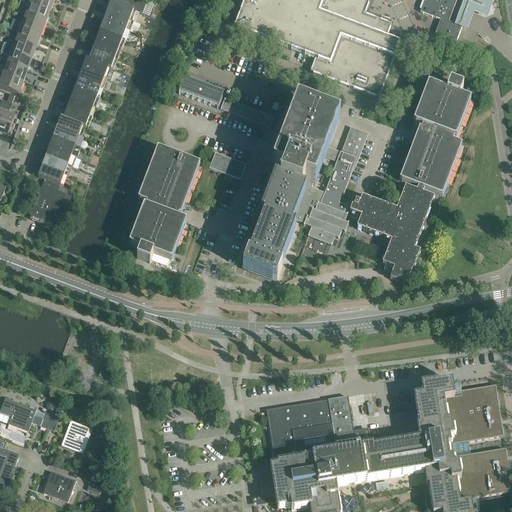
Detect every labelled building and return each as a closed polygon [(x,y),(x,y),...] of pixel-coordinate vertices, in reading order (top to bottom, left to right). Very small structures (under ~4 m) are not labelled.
[(31,0),(31,1),(29,6),(50,14),(55,2),(50,0),(31,0)] [(138,0),(115,0),(114,4),(134,11),(133,12),(138,14),(142,15),(147,3),(138,0)] [(400,44),(397,43),(388,39),(387,40),(386,39),(391,26),(365,16),(367,9),(370,0),(245,0),(234,29),(315,60),(310,73),(351,89),(350,89),(379,100),(397,52),(400,44)] [(457,0),(439,0),(439,3),(430,0),(424,0),(420,13),(440,21),(435,35),(457,43),(463,28),(449,23),(454,9),(457,0)] [(464,0),(454,27),(468,32),(472,22),(474,15),(488,20),(494,4),(482,0),(464,0)] [(114,4),(111,3),(107,13),(134,23),(134,24),(138,14),(133,12),(134,11),(114,4)] [(27,11),(25,17),(46,25),(50,14),(29,6),(27,11)] [(134,23),(107,13),(104,23),(126,31),(130,33),(134,23)] [(23,24),(21,29),(41,37),(46,25),(25,17),(23,24)] [(100,33),(122,41),(126,31),(104,23),(100,33)] [(19,34),(16,41),(37,49),(41,37),(21,29),(19,34)] [(96,43),(118,51),(122,41),(100,33),(96,43)] [(14,48),(12,53),(32,61),(37,49),(16,41),(14,48)] [(93,53),(115,61),(118,51),(96,43),(93,53)] [(12,53),(8,52),(6,56),(10,58),(8,65),(28,72),(32,61),(12,53)] [(108,70),(111,71),(115,61),(93,53),(89,62),(89,63),(108,70)] [(82,72),(104,80),(108,70),(89,63),(89,62),(86,61),(82,72)] [(5,71),(1,70),(0,73),(0,75),(3,76),(24,84),(28,72),(8,65),(5,71)] [(35,76),(38,67),(31,65),(28,74),(35,76)] [(79,82),(101,90),(104,80),(82,72),(79,82)] [(1,81),(0,84),(0,88),(19,96),(24,84),(3,76),(1,81)] [(123,88),(126,81),(117,77),(114,85),(123,88)] [(183,84),(178,95),(179,95),(218,109),(218,110),(222,99),(224,95),(224,94),(216,91),(213,90),(193,82),(184,79),(184,80),(183,84)] [(447,93),(449,86),(433,80),(431,86),(447,93)] [(75,92),(97,100),(101,90),(79,82),(75,92)] [(450,84),(447,93),(430,86),(428,92),(415,125),(422,128),(401,183),(418,189),(417,193),(405,189),(396,212),(362,199),(360,204),(354,202),(352,208),(347,207),(339,204),(341,198),(343,198),(354,168),(355,169),(368,136),(351,129),(341,154),(327,149),(338,120),(299,105),(293,120),(287,136),(274,170),(283,173),(280,182),(276,181),(262,217),(266,219),(251,257),(248,256),(243,269),(247,270),(277,282),(282,269),(279,268),(294,229),(290,227),(293,221),(302,224),(304,225),(304,226),(311,229),(308,238),(332,247),(335,239),(339,240),(341,233),(345,234),(349,224),(345,223),(349,213),(361,218),(357,230),(391,243),(383,266),(394,270),(392,276),(398,278),(406,275),(408,269),(414,271),(420,253),(414,251),(434,200),(423,195),(424,192),(440,198),(460,146),(453,143),(469,101),(460,97),(463,89),(453,85),(450,84)] [(71,102),(93,110),(97,100),(75,92),(71,102)] [(7,103),(5,109),(9,111),(14,98),(10,96),(7,103)] [(330,104),(316,99),(313,107),(327,112),(330,104)] [(270,129),(274,118),(225,100),(221,110),(270,129)] [(68,111),(89,119),(93,110),(71,102),(68,111)] [(0,134),(8,138),(15,118),(8,115),(9,111),(5,109),(0,121),(0,134)] [(64,122),(83,129),(86,130),(89,119),(68,111),(64,121),(64,122)] [(64,121),(61,120),(57,131),(79,139),(83,129),(64,122),(64,121)] [(53,140),(75,149),(79,139),(57,131),(53,140)] [(50,149),(77,160),(80,150),(75,149),(53,140),(50,149)] [(46,160),(68,168),(73,170),(77,160),(50,149),(46,160)] [(170,262),(185,223),(178,220),(199,165),(176,157),(175,156),(159,150),(140,202),(147,205),(131,247),(140,251),(137,260),(150,265),(151,262),(153,256),(169,262),(170,262)] [(215,155),(210,170),(241,181),(246,166),(215,155)] [(42,170),(64,178),(68,168),(46,160),(42,170)] [(38,180),(45,182),(60,188),(64,178),(42,170),(38,180)] [(34,209),(29,211),(32,216),(30,221),(59,231),(71,198),(58,193),(60,188),(45,182),(41,191),(36,194),(38,198),(34,209)] [(153,256),(151,262),(167,268),(169,262),(153,256)] [(262,483),(261,488),(261,494),(262,500),(275,498),(277,511),(286,509),(284,500),(289,500),(291,511),(309,508),(310,511),(339,511),(336,487),(424,473),(427,487),(429,486),(431,500),(431,501),(432,511),(472,511),(472,509),(471,501),(511,493),(511,491),(508,463),(505,451),(470,456),(468,444),(503,438),(495,387),(460,393),(457,394),(454,394),(453,389),(452,383),(450,383),(423,388),(423,387),(422,387),(423,398),(414,400),(415,401),(419,429),(417,429),(419,442),(361,452),(356,453),(353,433),(354,433),(348,399),(266,412),(275,468),(275,469),(272,469),(270,468),(267,472),(264,477),(262,483)] [(9,426),(28,433),(31,424),(40,427),(40,428),(47,431),(52,417),(45,414),(44,416),(5,401),(0,414),(12,419),(9,426)] [(47,404),(46,407),(47,411),(51,412),(54,410),(55,407),(54,404),(50,403),(47,404)] [(55,415),(62,418),(65,411),(57,408),(55,415)] [(54,434),(59,419),(52,417),(47,431),(54,434)] [(71,424),(62,447),(83,455),(92,431),(71,424)] [(6,444),(0,441),(0,472),(1,473),(0,475),(0,483),(8,486),(19,457),(4,452),(6,444)] [(52,475),(44,495),(68,504),(75,484),(52,475)] [(99,497),(102,489),(90,485),(87,492),(99,497)] [(103,494),(100,503),(107,506),(111,497),(103,494)]
